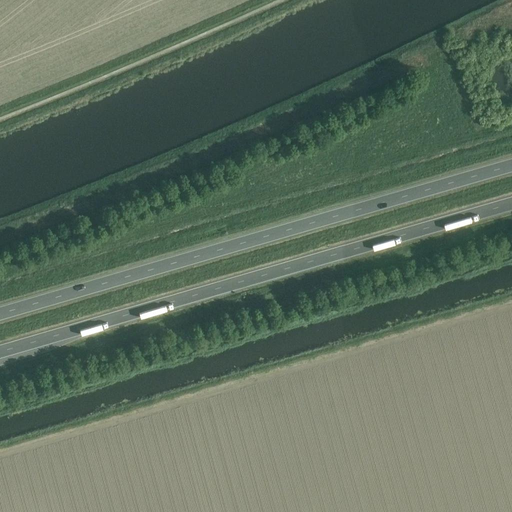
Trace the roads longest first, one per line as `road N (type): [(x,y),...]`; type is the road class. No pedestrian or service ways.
road 1 (trunk): [(511,168),(0,320)]
road 2 (trunk): [(0,355),(511,206)]
